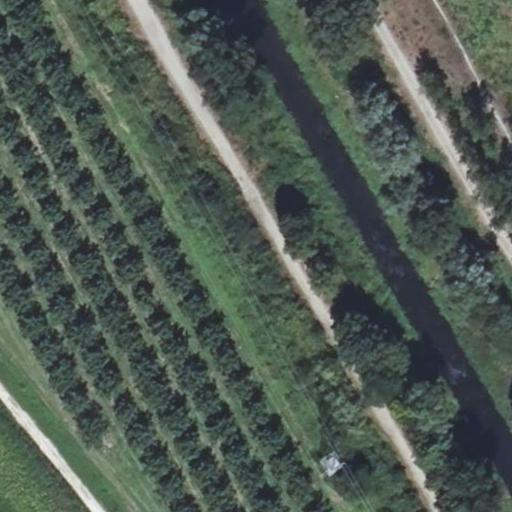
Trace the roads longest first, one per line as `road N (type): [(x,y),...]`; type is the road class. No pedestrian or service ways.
road 1 (track): [(134,0),(439,511)]
road 2 (track): [(511,259),(364,0)]
road 3 (track): [(434,0),(511,140)]
road 4 (track): [(0,403),(90,511)]
